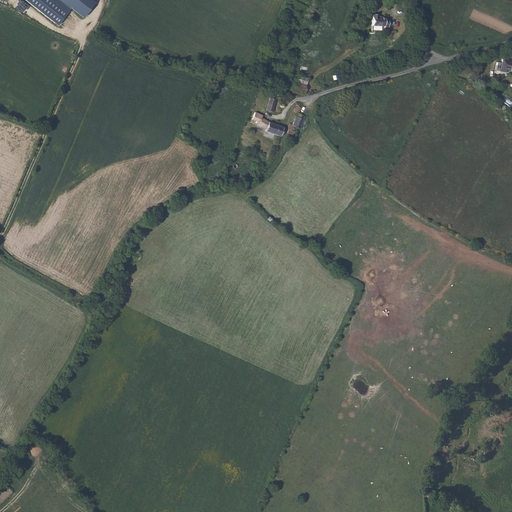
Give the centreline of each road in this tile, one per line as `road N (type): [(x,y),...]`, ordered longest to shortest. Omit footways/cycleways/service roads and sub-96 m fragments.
road 1 (track): [(0,484),(97,321),(120,300),(126,245),(180,201),(255,183),(296,100)]
road 2 (track): [(99,0),(0,235)]
road 3 (unclassified): [(296,100),(429,64)]
